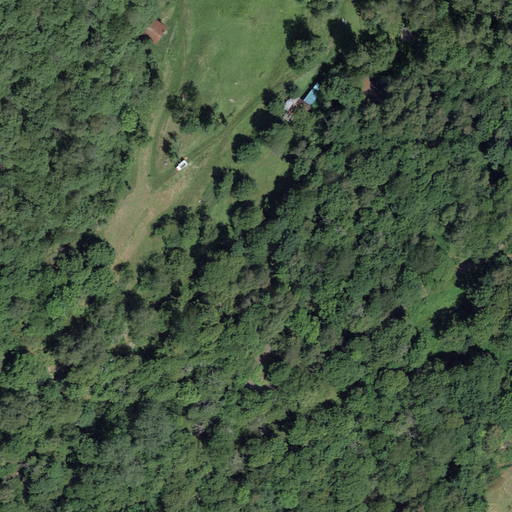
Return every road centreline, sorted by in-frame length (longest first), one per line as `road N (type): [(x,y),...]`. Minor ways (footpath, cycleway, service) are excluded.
road 1 (track): [(511,236),(297,375),(264,390),(245,385),(277,342),(296,296),(318,184),(361,100),(357,0)]
road 2 (track): [(338,0),(324,56),(162,178),(154,177),(154,156),(181,49),(179,5),(162,11)]
